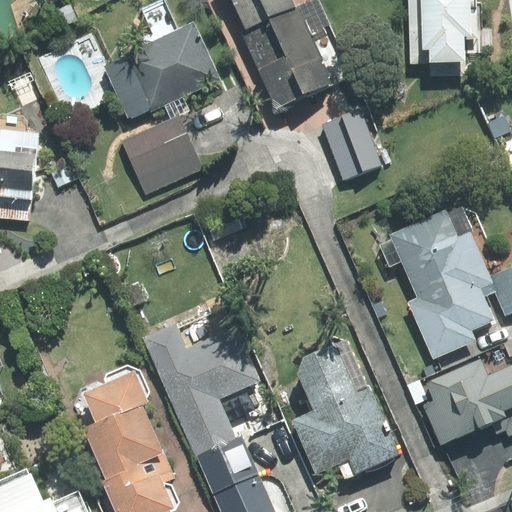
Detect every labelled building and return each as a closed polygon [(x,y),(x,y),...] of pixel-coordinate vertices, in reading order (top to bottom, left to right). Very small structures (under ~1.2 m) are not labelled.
[(132,120),(164,106),(222,79),(197,23),(181,30),(167,0),(166,0),(144,10),(149,22),(143,25),(152,45),(107,66),(132,120)] [(479,0),(409,0),(412,63),(469,60),(468,38),(481,37),(479,0)] [(244,32),(280,109),(337,82),(301,5),(244,32)] [(363,110),(325,124),(345,178),(382,164),(363,110)] [(181,115),(123,142),(148,196),(206,169),(181,115)] [(0,212),(35,215),(41,130),(0,127),(0,212)] [(462,203),(393,234),(421,297),(412,301),(437,357),(477,339),(473,331),(497,320),(486,296),(497,291),(507,314),(511,311),(511,266),(494,274),(462,203)] [(217,227),(210,230),(216,244),(246,229),(236,209),(214,221),(217,227)] [(318,410),(298,419),(322,473),(344,463),(351,478),(403,455),(351,338),(309,356),(315,368),(302,374),(318,410)] [(485,361),(431,385),(438,401),(427,406),(444,444),(499,419),(506,436),(511,433),(511,365),(491,374),(485,361)] [(173,480),(177,478),(148,407),(155,404),(140,369),(85,393),(85,429),(82,430),(85,439),(89,437),(108,483),(106,483),(112,497),(105,500),(109,511),(177,511),(185,509),(173,480)] [(277,511),(246,438),(201,457),(224,511),(277,511)] [(46,502),(35,475),(0,488),(0,511),(87,511),(86,509),(77,511),(76,511),(73,503),(62,507),(58,498),(46,502)]
